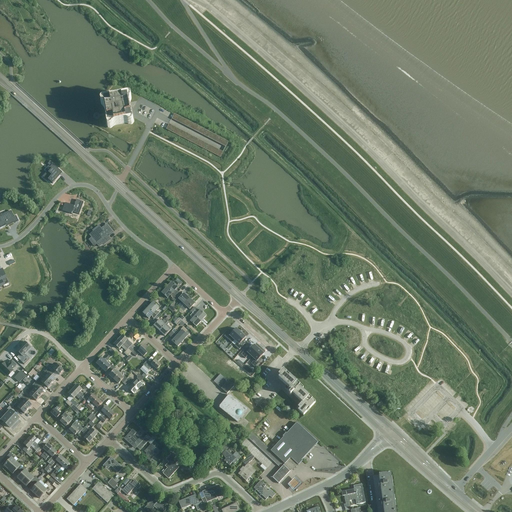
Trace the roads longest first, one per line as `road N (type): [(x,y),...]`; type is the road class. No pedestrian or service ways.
road 1 (residential): [(173,267),(131,235),(95,189),(80,184),(0,246)]
road 2 (residential): [(259,511),(217,473),(165,491),(108,439)]
road 3 (tertiary): [(120,184),(0,74)]
road 4 (tertiary): [(0,82),(117,188)]
road 5 (tertiary): [(233,291),(120,184)]
road 6 (tertiary): [(117,188),(233,291)]
road 7 (tertiary): [(389,432),(297,348)]
